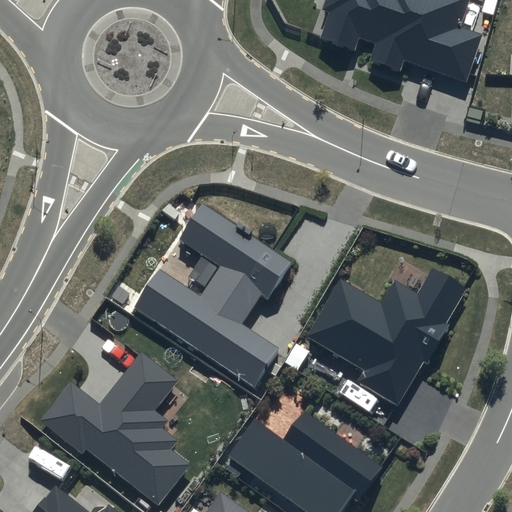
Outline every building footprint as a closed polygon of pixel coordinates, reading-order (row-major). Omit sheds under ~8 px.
[(331,21),(322,47),(356,59),(361,46),(377,52),(371,68),(401,78),(405,68),(467,90),(484,43),(462,35),(472,5),(459,0),(328,0),(323,17),(331,21)] [(511,27),(503,27),(499,112),(511,112),(511,27)] [(202,208),(183,238),(221,262),(202,293),(157,265),(128,310),(259,394),(286,351),(238,320),(258,289),(269,297),(290,264),(202,208)] [(398,409),(465,291),(430,271),(417,294),(394,281),(381,303),(343,282),(311,339),(365,370),(356,385),(398,409)] [(171,377),(139,352),(99,402),(66,376),(34,415),(79,451),(84,442),(155,499),(186,460),(167,445),(175,435),(158,422),(164,415),(149,404),(171,377)] [(306,511),(349,511),(382,469),(301,410),(282,435),(257,416),(228,455),(306,511)] [(118,511),(107,503),(99,511),(90,511),(53,482),(29,511),(7,511),(0,506),(0,511),(118,511)] [(252,511),(218,488),(200,511),(252,511)]
